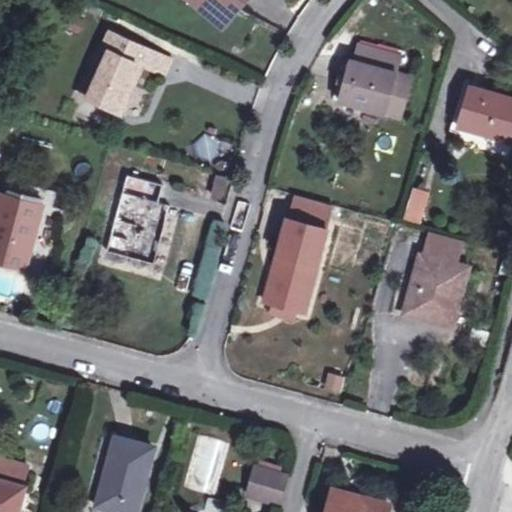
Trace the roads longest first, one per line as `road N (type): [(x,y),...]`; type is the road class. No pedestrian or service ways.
road 1 (residential): [(193,386),(274,109),(331,0)]
road 2 (residential): [(0,333),(193,386)]
road 3 (residential): [(314,420),(492,470)]
road 4 (residential): [(193,386),(314,420)]
